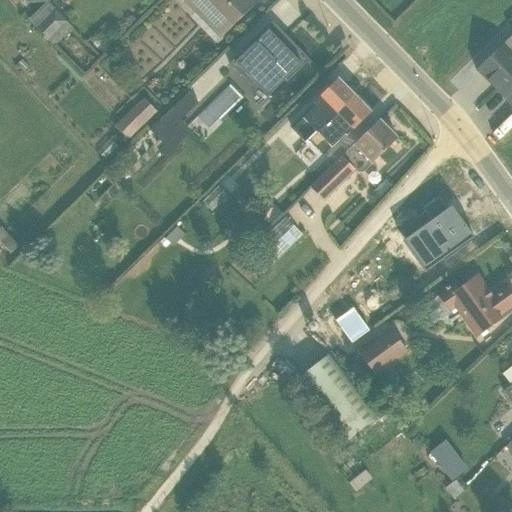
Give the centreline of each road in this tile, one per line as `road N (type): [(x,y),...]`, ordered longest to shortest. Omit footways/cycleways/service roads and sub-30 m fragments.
road 1 (unclassified): [(246,367),(459,132)]
road 2 (residential): [(459,132),(333,0)]
